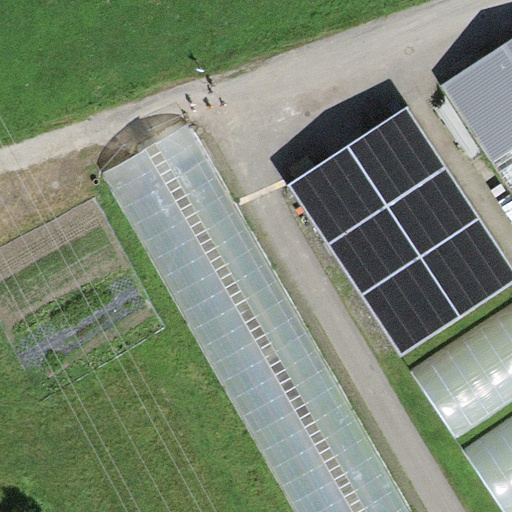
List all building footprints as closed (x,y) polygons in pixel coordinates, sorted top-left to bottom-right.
[(511,35),(433,90),(511,205),(511,35)] [(507,276),(394,114),(274,198),(387,359),(507,276)] [(408,511),(185,125),(99,174),(293,511),(408,511)] [(511,396),(511,302),(407,374),(451,438),(511,396)] [(511,511),(511,420),(459,457),(497,511),(511,511)]
